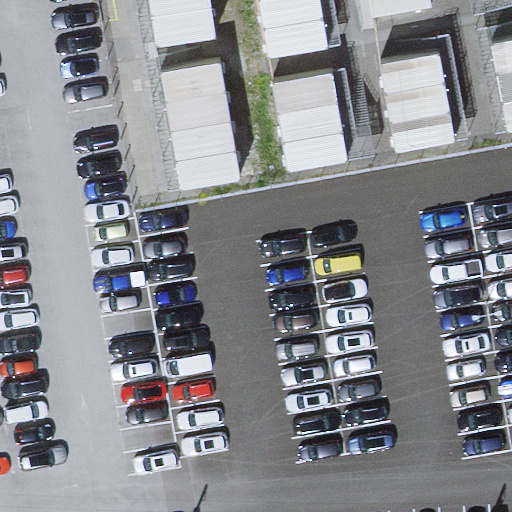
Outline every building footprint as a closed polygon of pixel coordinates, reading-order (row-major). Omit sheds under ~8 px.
[(148,0),(156,49),(216,40),(209,0),(148,0)] [(319,0),(257,0),(267,59),(328,49),(319,0)] [(432,9),(430,0),(354,0),(360,32),(374,29),(372,19),(432,9)] [(511,40),(491,44),(506,132),(511,131),(511,40)] [(455,144),(437,55),(377,67),(395,156),(455,144)] [(159,73),(178,191),(239,181),(220,63),(159,73)] [(333,73),(268,84),(283,172),(348,162),(333,73)]
